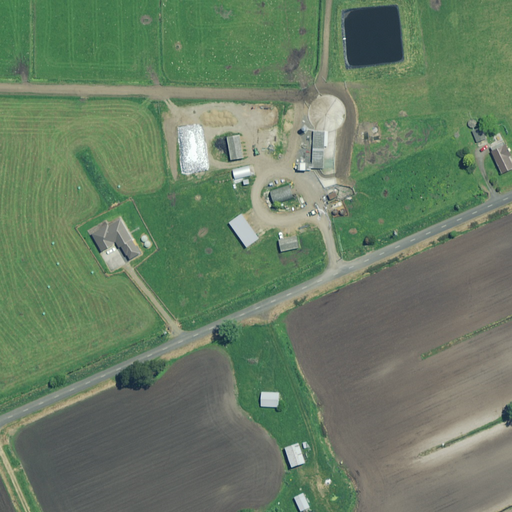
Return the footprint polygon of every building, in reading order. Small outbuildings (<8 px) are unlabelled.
[(474,116),(471,108),(461,112),(464,120),(474,116)] [(479,124),(475,118),(467,123),(471,129),(479,124)] [(487,138),(483,127),(473,131),(477,142),(487,138)] [(325,131),(314,131),(313,168),(324,168),(325,131)] [(244,158),(240,136),(228,138),(231,160),(244,158)] [(511,156),(506,145),(492,151),(502,174),(511,169),(511,162),(509,157),(511,156)] [(207,166),(205,146),(186,148),(188,168),(207,166)] [(253,175),(251,165),(233,170),(236,179),(253,175)] [(338,196),(328,177),(321,181),(331,200),(338,196)] [(294,197),(290,185),(271,191),(275,205),(278,205),(277,202),(294,197)] [(260,239),(242,214),(230,223),(247,247),(260,239)] [(141,254),(121,220),(109,227),(108,225),(93,234),(102,251),(117,243),(120,248),(122,246),(130,260),(141,254)] [(300,248),(297,236),(279,240),(282,252),(300,248)] [(279,393),(262,392),(262,406),(279,407),(279,393)] [(306,463),(299,444),(286,448),(292,467),(306,463)] [(310,508),(304,493),(295,497),(301,511),(310,508)]
